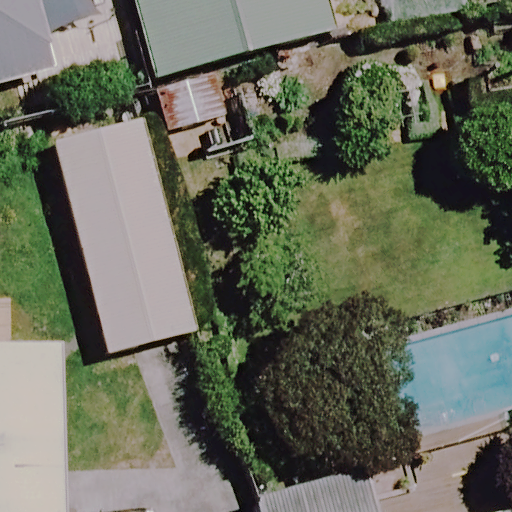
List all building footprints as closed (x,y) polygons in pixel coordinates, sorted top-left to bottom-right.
[(0,0),(0,90),(45,78),(23,0),(0,0)] [(122,0),(142,87),(322,46),(311,0),(122,0)] [(189,341),(132,127),(42,151),(99,365),(189,341)] [(0,511),(53,511),(50,354),(0,355),(0,511)] [(511,511),(511,421),(352,458),(358,484),(250,508),(250,511),(511,511)]
